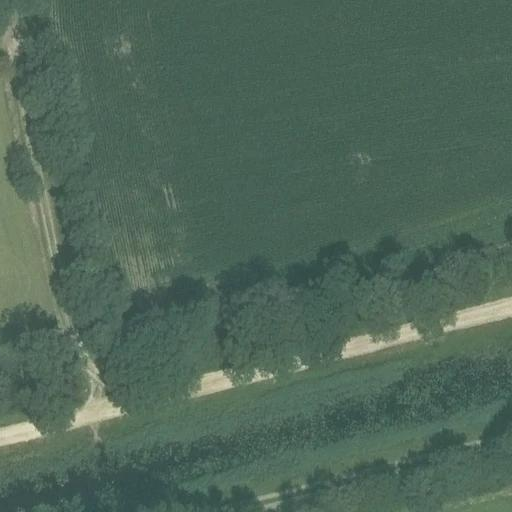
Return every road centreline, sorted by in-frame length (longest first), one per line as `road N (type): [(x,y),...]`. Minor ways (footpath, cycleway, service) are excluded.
road 1 (track): [(511,308),(95,413)]
road 2 (track): [(0,34),(95,413)]
road 3 (unclassified): [(237,511),(511,443)]
